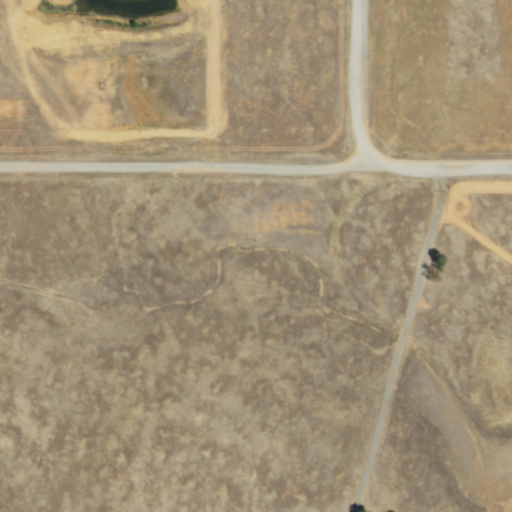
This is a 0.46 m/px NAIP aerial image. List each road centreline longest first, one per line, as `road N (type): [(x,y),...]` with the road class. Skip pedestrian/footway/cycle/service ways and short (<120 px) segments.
road 1 (residential): [(367,166),(0,165)]
road 2 (residential): [(367,166),(354,103),(355,0)]
road 3 (residential): [(511,165),(367,166)]
